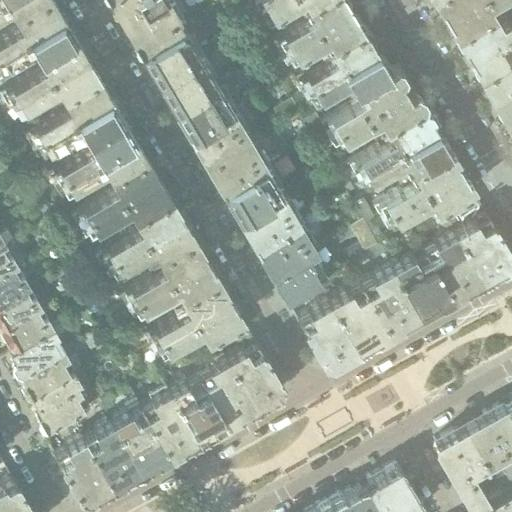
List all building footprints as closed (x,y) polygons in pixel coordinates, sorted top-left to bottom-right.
[(72,34),(60,13),(52,0),(36,0),(12,15),(17,24),(0,33),(0,64),(30,46),(36,55),(72,34)] [(36,0),(0,0),(0,9),(7,6),(12,15),(36,0)] [(180,12),(173,0),(107,0),(138,50),(181,24),(181,23),(179,24),(174,15),(180,12)] [(314,0),(246,0),(250,5),(239,12),(244,20),(255,13),(260,22),(295,0),(296,0),(302,7),(314,0)] [(325,48),(363,25),(357,15),(354,15),(344,0),(314,0),(302,7),(307,15),(269,37),(274,46),(263,52),(268,60),(279,54),(284,62),(320,41),(325,48)] [(487,2),(490,0),(433,0),(454,35),(493,12),(487,2)] [(511,43),(511,42),(511,41),(511,13),(499,21),(493,12),(454,35),(478,76),(511,55),(511,43)] [(212,68),(201,50),(190,31),(187,33),(181,24),(138,50),(170,105),(214,79),(209,70),(212,68)] [(389,65),(384,56),(378,55),(369,39),(371,34),(365,24),(363,25),(325,48),(323,49),(329,58),(294,79),(299,88),(295,90),(296,93),(300,91),(307,102),(342,81),(347,89),(389,65)] [(212,44),(223,38),(220,33),(209,39),(212,44)] [(96,74),(84,53),(72,34),(36,55),(41,64),(0,88),(0,94),(2,98),(0,99),(0,108),(6,104),(11,112),(54,86),(60,95),(96,74)] [(214,47),(224,41),(223,38),(212,44),(214,47)] [(511,55),(478,76),(501,115),(511,109),(511,55)] [(421,103),(414,90),(406,93),(398,79),(400,73),(396,66),(390,65),(389,65),(347,89),(348,90),(353,88),(358,96),(353,100),(318,121),(323,128),(319,130),(322,134),(314,139),(317,144),(328,137),(332,143),(343,136),(367,122),(373,120),(378,128),(381,127),(421,103)] [(120,114),(108,94),(96,74),(60,95),(65,104),(21,130),(26,138),(12,146),(15,150),(28,141),(35,152),(78,127),(83,136),(120,114)] [(245,123),(234,105),(223,87),(220,88),(214,79),(170,105),(203,161),(247,134),(242,125),(245,123)] [(408,166),(446,145),(421,103),(381,127),(387,136),(347,160),(351,168),(343,173),(344,173),(338,177),(346,191),(353,188),(348,179),(355,175),(360,183),(403,158),(408,166)] [(511,109),(501,115),(511,133),(511,109)] [(107,176),(144,155),(120,114),(83,136),(89,145),(45,170),(59,192),(102,167),(107,176)] [(290,170),(280,153),(288,149),(285,144),(265,157),(256,142),(253,144),(247,134),(203,161),(236,216),(280,190),(283,188),(277,178),(290,170)] [(441,207),(471,189),(446,145),(408,166),(415,177),(371,201),(377,213),(384,223),(424,200),(431,212),(441,207)] [(327,161),(320,150),(312,155),(319,166),(327,161)] [(167,195),(155,174),(144,155),(107,176),(113,185),(68,211),(83,233),(126,207),(131,216),(167,195)] [(46,185),(37,170),(31,173),(40,188),(46,185)] [(343,189),(337,178),(329,183),(335,194),(343,189)] [(450,222),(480,205),(471,189),(441,207),(450,222)] [(311,234),(300,216),(289,197),(286,199),(280,190),(236,216),(269,272),(313,245),(308,236),(311,234)] [(52,213),(41,193),(32,198),(44,218),(52,213)] [(154,256),(191,234),(167,195),(131,216),(136,225),(93,250),(98,258),(91,262),(84,265),(86,270),(87,270),(95,265),(100,262),(107,273),(150,248),(154,256)] [(312,214),(323,207),(321,203),(310,210),(312,214)] [(507,260),(509,253),(484,211),(472,218),(470,215),(430,238),(431,241),(422,246),(450,292),(489,270),(488,270),(497,265),(497,266),(507,260)] [(72,223),(68,215),(58,221),(63,228),(72,223)] [(351,222),(348,224),(353,232),(357,240),(362,247),(362,248),(374,241),(375,241),(372,236),(363,221),(360,217),(351,222)] [(380,231),(371,217),(368,218),(363,221),(372,236),(380,231)] [(179,298),(216,276),(191,234),(154,256),(160,266),(117,290),(130,313),(174,288),(179,298)] [(322,272),(336,264),(321,240),(313,245),(269,272),(283,295),(303,283),(312,277),(322,272)] [(0,271),(15,263),(3,242),(0,243),(0,271)] [(381,251),(376,242),(363,250),(368,259),(381,251)] [(434,301),(450,292),(422,246),(410,253),(408,250),(368,273),(370,277),(360,282),(387,327),(400,320),(400,319),(408,315),(426,305),(434,300),(434,301)] [(0,296),(26,282),(15,263),(0,271),(0,296)] [(107,284),(95,265),(87,270),(90,275),(93,280),(98,289),(107,284)] [(331,279),(326,271),(315,277),(320,285),(331,279)] [(83,286),(93,280),(90,275),(81,281),(83,286)] [(211,334),(240,318),(216,276),(179,298),(184,306),(141,331),(154,353),(198,329),(204,338),(211,334)] [(0,326),(39,304),(26,282),(0,296),(0,326)] [(372,335),(387,327),(360,282),(349,288),(347,285),(347,286),(346,285),(324,297),(304,308),(305,309),(295,315),(320,358),(327,360),(337,354),(345,349),(346,350),(363,340),(371,335),(372,335)] [(303,283),(283,295),(288,304),(309,292),(303,283)] [(108,286),(100,290),(104,298),(112,294),(108,286)] [(5,339),(10,348),(50,325),(39,304),(0,326),(0,335),(2,338),(5,339)] [(251,336),(240,318),(211,334),(218,346),(226,340),(231,348),(251,336)] [(18,372),(61,347),(61,346),(54,334),(55,333),(51,324),(50,325),(10,348),(7,349),(12,357),(10,358),(9,363),(13,370),(18,372)] [(276,389),(278,382),(251,336),(231,348),(204,363),(206,365),(195,371),(222,419),(260,398),(260,397),(268,393),(276,389)] [(130,344),(126,339),(117,344),(120,350),(130,344)] [(29,394),(72,370),(64,356),(66,355),(61,347),(18,372),(22,379),(20,380),(19,385),(23,392),(28,393),(29,394)] [(86,403),(79,390),(82,388),(78,381),(78,380),(72,370),(29,394),(38,412),(35,413),(33,419),(37,426),(43,427),(59,419),(68,413),(86,403)] [(222,419),(195,371),(185,377),(183,375),(147,395),(149,397),(138,403),(165,451),(222,419)] [(511,393),(461,422),(492,476),(498,487),(511,478),(511,393)] [(165,451),(138,403),(127,409),(126,406),(90,427),(91,429),(81,435),(108,483),(165,451)] [(79,408),(69,414),(75,423),(80,421),(82,413),(79,408)] [(108,483),(81,435),(73,421),(68,413),(59,419),(70,438),(61,443),(63,445),(52,451),(76,494),(83,496),(92,492),(92,491),(99,487),(100,487),(108,483)] [(492,476),(461,422),(434,438),(429,440),(468,505),(485,495),(479,485),(492,476)] [(31,511),(9,474),(0,457),(0,511),(31,511)] [(395,511),(394,508),(401,503),(406,511),(412,511),(422,506),(396,463),(391,462),(351,484),(341,490),(341,489),(327,497),(335,511),(395,511)] [(511,478),(498,487),(499,488),(486,496),(485,495),(468,505),(471,511),(507,511),(511,509),(511,478)] [(335,511),(327,497),(312,506),(302,511),(300,511),(335,511)]
